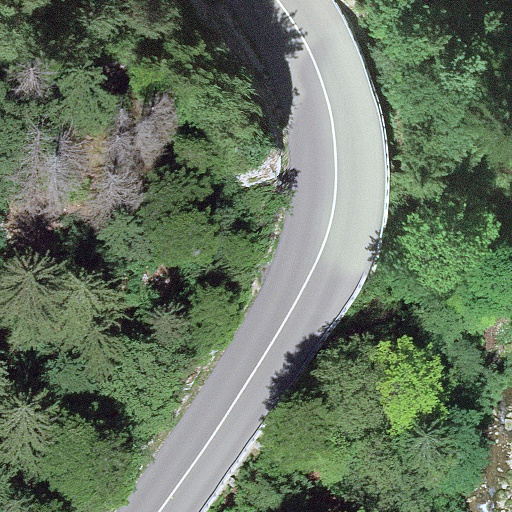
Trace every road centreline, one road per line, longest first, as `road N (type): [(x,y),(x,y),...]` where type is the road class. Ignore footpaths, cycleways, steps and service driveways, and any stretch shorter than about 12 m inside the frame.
road 1 (secondary): [(162,511),(297,317),(327,255),(341,150),(329,90),(271,0)]
road 2 (unknown): [(297,317),(451,454),(502,511)]
